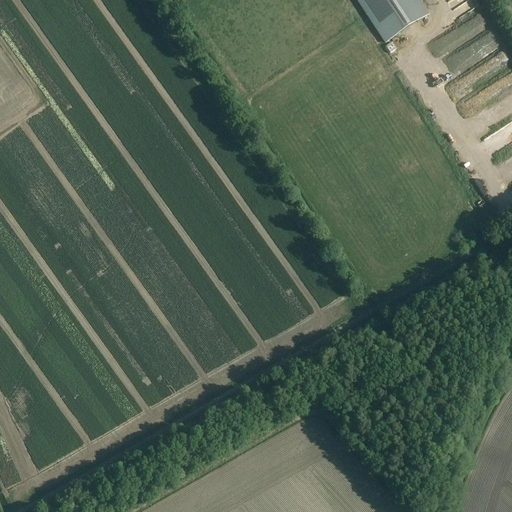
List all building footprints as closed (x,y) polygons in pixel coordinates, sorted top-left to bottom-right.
[(356,0),(386,44),(427,16),(416,0),(356,0)] [(417,44),(422,54),(468,26),(463,17),(417,44)] [(378,49),(371,52),(376,66),(383,63),(378,49)] [(458,100),(443,106),(448,118),(457,115),(455,109),(471,102),(469,96),(458,100)] [(474,114),(455,121),(460,133),(478,126),(474,114)]
